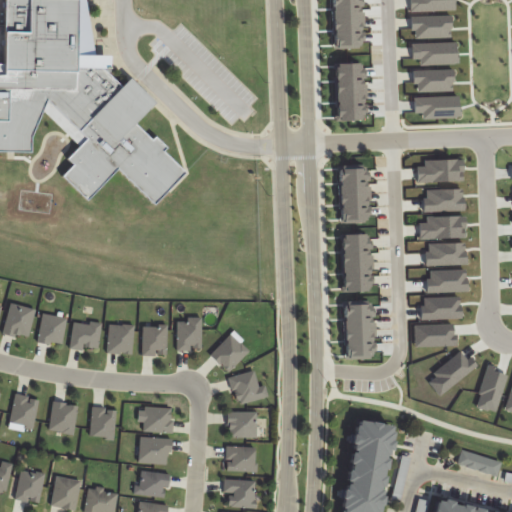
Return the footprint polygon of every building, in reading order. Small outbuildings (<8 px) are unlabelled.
[(89,0),(2,0),(3,63),(0,63),(0,152),(36,152),(36,107),(70,135),(70,185),(88,201),(114,170),(156,204),(185,169),(134,125),(153,102),(128,81),(115,81),(107,74),(107,56),(90,56),(89,0)] [(376,511),(389,426),(353,421),(339,511),(376,511)] [(458,466),(498,476),(501,461),(461,452),(458,466)] [(0,468),(0,467),(0,493),(5,495),(12,465),(2,462),(0,468)] [(137,491),(163,501),(171,479),(145,469),(137,491)] [(15,499),(38,504),(44,475),(20,470),(15,499)] [(80,481),(55,477),(50,507),(75,511),(80,481)] [(84,511),(115,511),(118,493),(88,488),(84,511)] [(486,511),(432,501),(429,511),(486,511)] [(167,511),(168,507),(139,502),(136,511),(167,511)]
